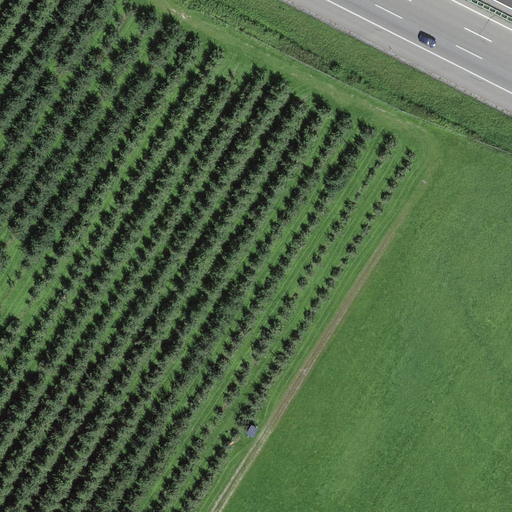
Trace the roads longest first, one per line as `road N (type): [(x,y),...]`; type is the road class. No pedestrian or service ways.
road 1 (track): [(441,175),(227,511)]
road 2 (motorway): [(386,0),(511,63)]
